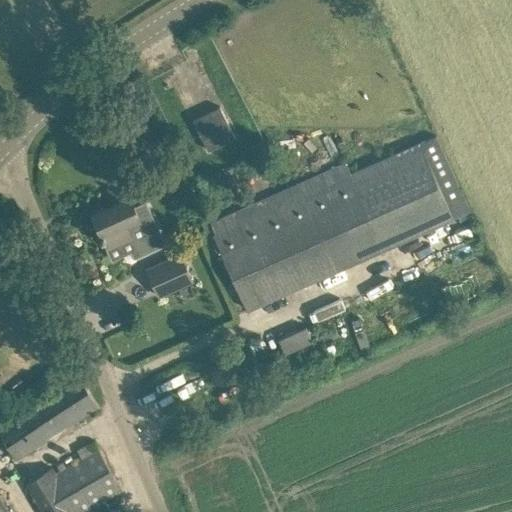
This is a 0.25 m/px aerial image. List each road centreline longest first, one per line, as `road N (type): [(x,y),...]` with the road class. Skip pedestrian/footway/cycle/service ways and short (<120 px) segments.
road 1 (unclassified): [(150,511),(0,187)]
road 2 (tertiary): [(0,148),(102,65),(207,0)]
